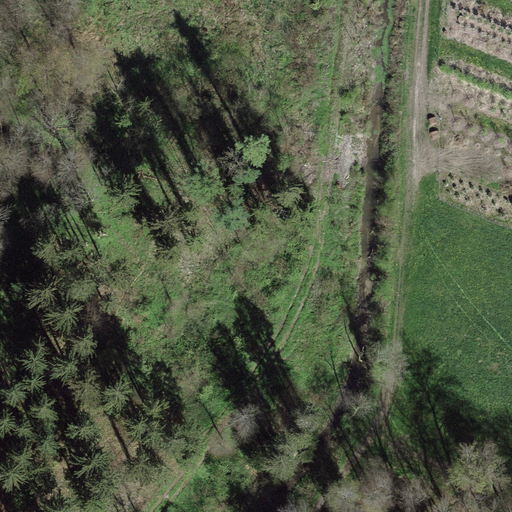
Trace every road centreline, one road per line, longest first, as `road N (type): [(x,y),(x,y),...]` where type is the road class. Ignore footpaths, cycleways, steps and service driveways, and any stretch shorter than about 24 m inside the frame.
road 1 (track): [(427,0),(408,263)]
road 2 (track): [(511,507),(370,439)]
